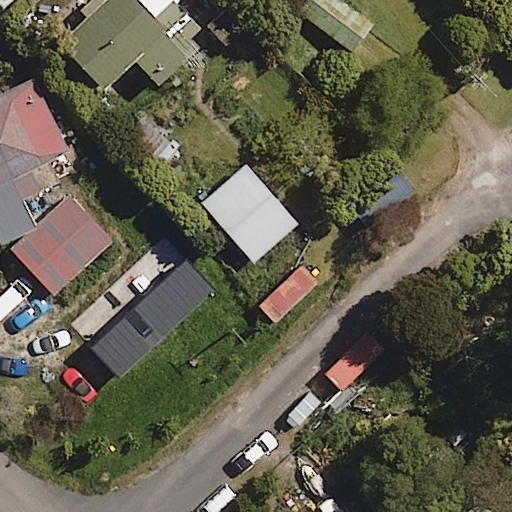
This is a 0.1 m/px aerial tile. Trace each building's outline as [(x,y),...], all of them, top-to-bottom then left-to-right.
[(68,9),(58,0),(41,0),(21,20),(37,37),(68,9)] [(201,20),(183,0),(106,0),(64,39),(106,86),(138,58),(162,84),(215,36),(201,20)] [(372,25),(340,0),(310,0),(302,10),(352,49),(372,25)] [(82,165),(32,75),(0,92),(0,234),(3,240),(37,220),(24,197),(82,165)] [(299,221),(247,164),(204,202),(257,259),(299,221)] [(113,240),(70,195),(13,248),(56,293),(113,240)] [(215,292),(166,239),(75,324),(125,377),(215,292)]
